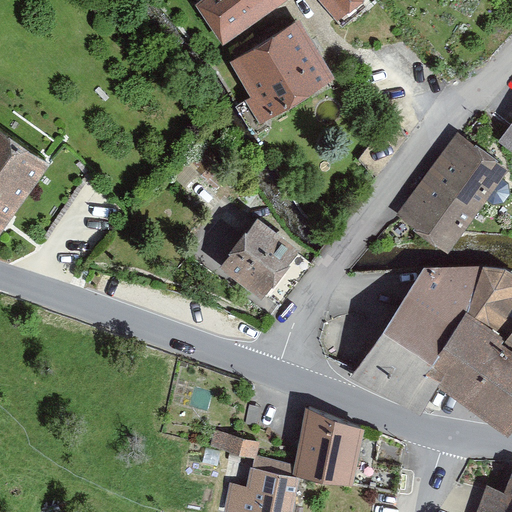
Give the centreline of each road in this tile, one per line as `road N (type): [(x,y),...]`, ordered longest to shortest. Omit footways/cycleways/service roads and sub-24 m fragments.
road 1 (residential): [(276,375),(299,320),(355,236),(431,135),(511,61)]
road 2 (secondary): [(0,274),(276,375)]
road 3 (secondary): [(276,375),(442,434)]
